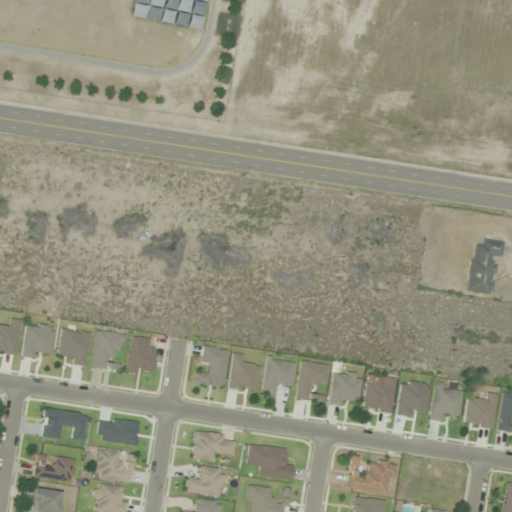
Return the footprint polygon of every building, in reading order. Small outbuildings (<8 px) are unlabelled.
[(491,296),(496,258),(500,259),(502,242),(481,239),(480,247),(470,246),(464,292),(491,296)] [(20,321),(10,319),(8,328),(0,326),(0,352),(14,355),(20,321)] [(40,359),(41,350),(50,352),(53,327),(25,323),(21,356),(40,359)] [(89,333),(61,329),(58,353),(66,354),(65,363),(84,365),(89,333)] [(92,368),(118,370),(119,363),(110,363),(112,351),(120,352),(122,334),(95,332),(92,368)] [(221,387),(226,350),(205,347),(201,374),(194,373),(193,383),(221,387)] [(243,368),(239,354),(225,358),(234,392),(257,386),(252,365),(243,368)] [(276,395),(278,386),(289,387),(293,363),(266,359),(260,393),(276,395)] [(294,398),(310,401),(312,384),(323,385),(326,366),(300,362),(294,398)] [(347,407),(349,398),(357,400),(361,375),(332,371),(327,404),(347,407)] [(395,379),(385,377),(384,386),(366,383),(361,408),(389,413),(395,379)] [(461,389),(435,385),(429,420),(446,422),(448,414),(457,416),(461,389)] [(495,394),(486,393),(485,402),(466,400),(463,425),(491,428),(495,394)] [(189,459),(214,462),(215,454),(231,456),(233,437),(193,432),(189,459)] [(256,465),(255,476),(289,480),(291,462),(282,461),(283,449),(248,444),(245,464),(256,465)] [(129,483),(133,456),(96,450),(93,470),(100,471),(99,479),(129,483)] [(368,460),(366,471),(356,470),(358,457),(349,456),(344,490),(388,496),(392,463),(368,460)] [(74,460),(54,457),(53,466),(34,463),(32,478),(71,483),(74,460)] [(197,476),(187,475),(185,492),(218,497),(222,470),(199,466),(197,476)] [(118,496),(119,487),(97,485),(94,511),(101,511),(123,511),(126,497),(118,496)] [(269,488),(247,485),(244,504),(251,505),(250,511),(282,511),(284,498),(268,496),(269,488)] [(29,511),(61,511),(63,492),(31,489),(29,511)] [(381,511),(383,501),(354,497),(351,511),(381,511)] [(217,511),(218,503),(193,500),(192,509),(181,508),(180,511),(217,511)]
